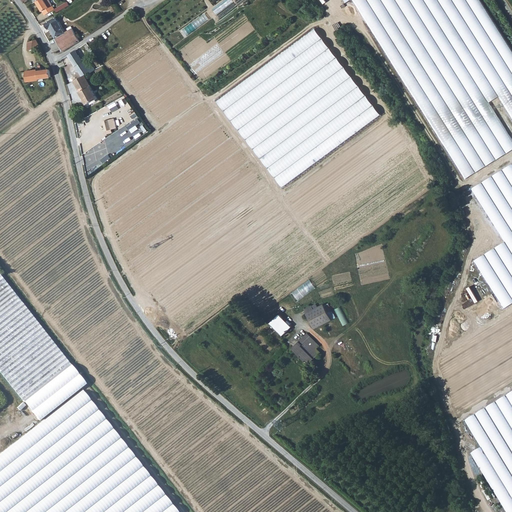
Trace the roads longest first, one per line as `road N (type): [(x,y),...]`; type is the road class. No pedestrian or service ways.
road 1 (unclassified): [(354,511),(138,311),(87,198),(58,72),(14,0)]
road 2 (track): [(334,0),(396,79),(456,181),(511,155)]
road 3 (unknown): [(442,348),(456,421),(491,511)]
road 4 (unknown): [(263,432),(327,367),(324,345),(304,329)]
